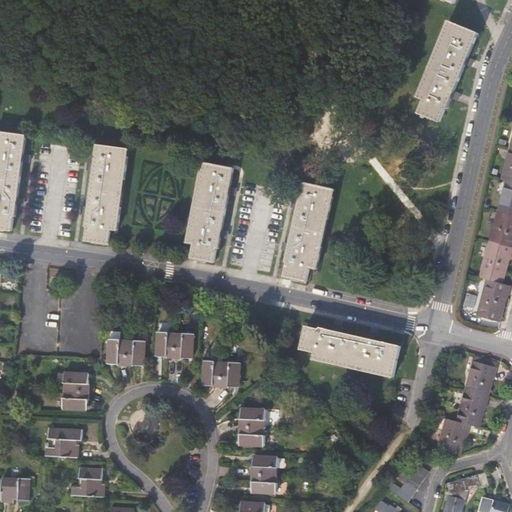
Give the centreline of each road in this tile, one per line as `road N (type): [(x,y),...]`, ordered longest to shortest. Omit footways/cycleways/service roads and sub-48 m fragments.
road 1 (residential): [(0,247),(161,270),(432,328)]
road 2 (residential): [(201,511),(213,462),(206,417),(178,391),(158,389),(126,398),(109,423),(117,455),(170,511)]
road 3 (residential): [(511,29),(494,65),(432,328)]
